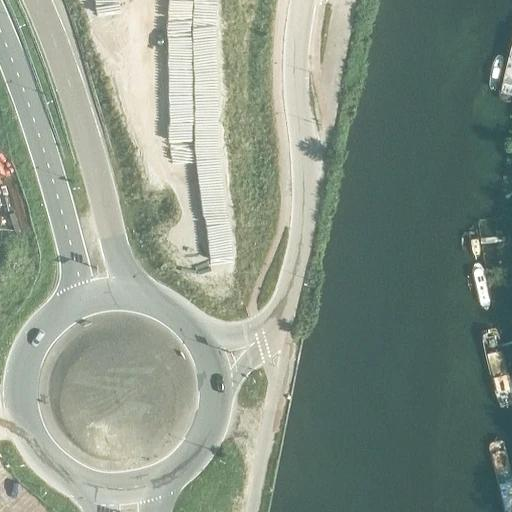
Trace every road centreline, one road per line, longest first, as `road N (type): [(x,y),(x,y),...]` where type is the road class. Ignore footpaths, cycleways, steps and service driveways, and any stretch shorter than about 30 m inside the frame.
road 1 (tertiary): [(260,340),(274,325),(300,243),(305,189),(295,79),(303,0)]
road 2 (motorway): [(135,298),(36,0)]
road 3 (motorway): [(0,33),(43,150),(80,304)]
road 4 (primary): [(128,0),(136,256)]
road 5 (primary): [(80,304),(33,345),(20,406),(47,463),(103,491)]
road 6 (primary): [(178,253),(180,9)]
